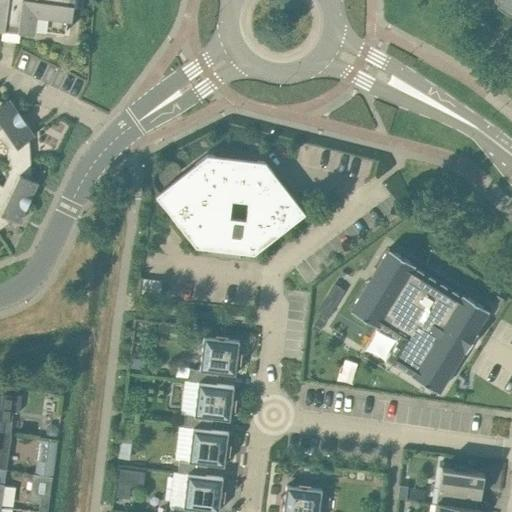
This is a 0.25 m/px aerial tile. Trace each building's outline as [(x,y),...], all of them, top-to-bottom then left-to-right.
[(0,0),(0,28),(34,33),(35,28),(66,32),(67,18),(72,19),(74,0),(0,0)] [(511,0),(494,0),(499,4),(497,8),(510,16),(511,17),(511,0)] [(0,132),(22,117),(9,99),(4,103),(0,100),(0,132)] [(7,161),(31,159),(29,139),(34,136),(22,117),(0,132),(0,138),(6,148),(7,161)] [(207,155),(195,164),(156,195),(196,246),(217,248),(219,252),(230,254),(234,251),(254,253),(305,213),(265,162),(257,161),(257,162),(243,163),(228,161),(214,157),(215,156),(207,155)] [(1,189),(28,202),(38,183),(32,180),(31,159),(7,161),(8,174),(3,186),(1,189)] [(19,222),(28,202),(1,189),(3,186),(0,184),(0,228),(14,220),(19,222)] [(406,381),(433,397),(459,356),(461,357),(473,337),(471,336),(484,315),(457,298),(456,300),(409,271),(410,269),(384,253),(345,315),(372,331),(373,329),(396,343),(383,364),(407,379),(406,381)] [(334,283),(325,298),(336,305),(345,290),(334,283)] [(189,381),(198,382),(217,384),(218,372),(235,374),(239,340),(204,336),(200,369),(190,368),(189,381)] [(183,427),(193,428),(193,427),(211,430),(213,418),(230,420),(234,386),(217,384),(198,382),(194,415),(185,414),(183,427)] [(0,392),(18,395),(19,388),(0,385),(0,392)] [(0,431),(11,433),(13,421),(11,421),(13,412),(19,412),(21,395),(18,395),(0,392),(0,431)] [(193,427),(193,428),(189,461),(179,460),(178,472),(187,473),(206,475),(207,463),(224,465),(228,432),(211,430),(193,427)] [(0,468),(6,470),(11,433),(0,431),(0,468)] [(40,437),(35,474),(44,475),(51,476),(53,463),(57,439),(40,437)] [(132,443),(121,442),(118,458),(130,459),(132,443)] [(454,468),(442,466),(438,491),(440,491),(438,502),(456,505),(458,493),(477,496),(478,486),(482,487),(484,472),(472,471),(472,466),(455,463),(454,468)] [(118,489),(117,497),(130,498),(131,486),(132,470),(120,468),(118,489)] [(187,473),(183,506),(174,505),(173,511),(201,511),(202,509),(219,511),(223,477),(206,475),(187,473)] [(319,511),(322,489),(286,485),(282,511),(319,511)] [(408,486),(399,485),(397,498),(406,499),(408,486)] [(39,511),(47,511),(49,497),(41,496),(39,511)] [(478,511),(479,508),(456,505),(438,502),(436,511),(478,511)]
